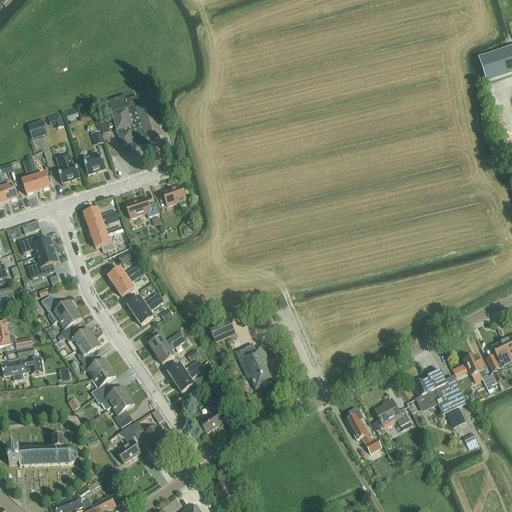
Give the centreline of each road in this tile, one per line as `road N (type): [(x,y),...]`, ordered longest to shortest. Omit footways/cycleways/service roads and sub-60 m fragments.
road 1 (tertiary): [(205,466),(511,300)]
road 2 (residential): [(205,466),(86,290),(59,207)]
